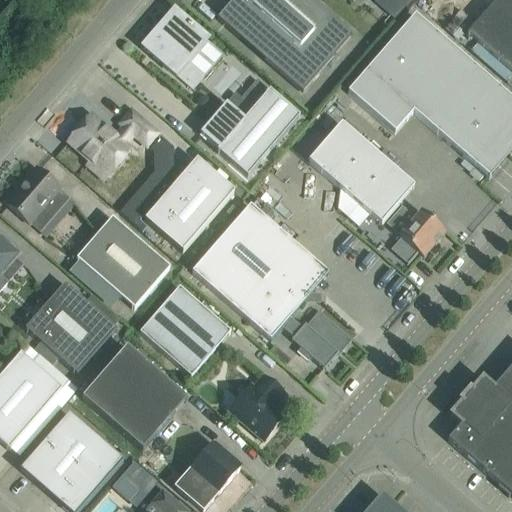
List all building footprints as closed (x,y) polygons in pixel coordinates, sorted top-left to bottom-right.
[(307,0),(303,5),(297,0),(245,0),(223,26),(218,21),(217,22),(239,41),(241,39),(265,60),(263,63),(301,96),(303,94),(297,89),(342,39),(348,44),(352,39),(307,0)] [(383,0),(374,12),(373,12),(393,29),(413,5),(407,0),(383,0)] [(511,0),(499,0),(467,38),(511,77),(511,0)] [(187,66),(207,43),(178,17),(176,20),(173,17),(176,13),(175,13),(142,50),(176,79),(176,78),(191,91),(202,79),(187,66)] [(412,116),(487,180),(486,180),(488,182),(490,180),(489,179),(508,157),(509,159),(510,157),(507,155),(511,149),(511,103),(414,19),(347,96),(394,137),(412,116)] [(226,107),(199,137),(218,153),(216,154),(247,181),(299,120),(269,94),(244,123),(226,107)] [(130,153),(126,150),(115,141),(124,130),(146,149),(157,137),(131,114),(120,127),(123,129),(114,140),(90,119),(68,145),(90,164),(87,168),(104,182),(130,153)] [(341,127),(308,165),(358,209),(370,218),(381,228),(413,190),(341,127)] [(196,163),(144,223),(181,256),(234,196),(196,163)] [(29,227),(38,216),(44,221),(48,222),(52,220),(58,214),(58,215),(69,202),(58,193),(59,192),(36,172),(25,186),(18,194),(6,207),(29,227)] [(270,344),(281,330),(302,349),(297,355),(307,364),(310,360),(319,368),(318,369),(319,369),(320,369),(322,371),(322,372),(324,371),(325,372),(326,371),(325,371),(327,368),(328,369),(329,368),(328,367),(330,365),(331,365),(332,364),(331,364),(336,358),(340,353),(342,354),(351,343),(337,331),(337,330),(336,329),(336,330),(334,328),(334,327),(333,327),(318,314),(306,328),(304,326),(301,330),(290,320),(328,277),(249,209),(191,276),(270,344)] [(358,209),(347,222),(358,232),(370,218),(358,209)] [(400,242),(391,253),(407,268),(417,257),(423,262),(445,236),(421,215),(399,241),(400,242)] [(134,313),(169,271),(111,221),(76,263),(134,313)] [(0,278),(16,259),(0,245),(0,292),(6,286),(6,284),(0,278)] [(76,378),(116,333),(64,287),(24,333),(76,378)] [(190,381),(230,336),(179,291),(139,336),(190,381)] [(126,351),(81,403),(142,455),(186,404),(126,351)] [(20,357),(0,380),(0,446),(8,453),(61,393),(20,357)] [(511,500),(511,369),(492,392),(481,383),(470,395),(469,394),(459,405),(460,407),(449,419),(460,429),(447,444),(498,488),(497,490),(508,500),(509,498),(511,500)] [(228,414),(263,445),(285,419),(275,410),(284,399),(263,380),(253,391),(250,389),(228,414)] [(63,511),(81,511),(123,465),(68,418),(20,474),(63,511)] [(204,511),(240,472),(213,449),(176,492),(198,511),(204,511)] [(124,463),(128,458),(123,453),(118,457),(124,463)] [(158,485),(134,465),(124,477),(147,497),(158,485)] [(182,511),(162,494),(152,506),(151,505),(144,511),(182,511)]
